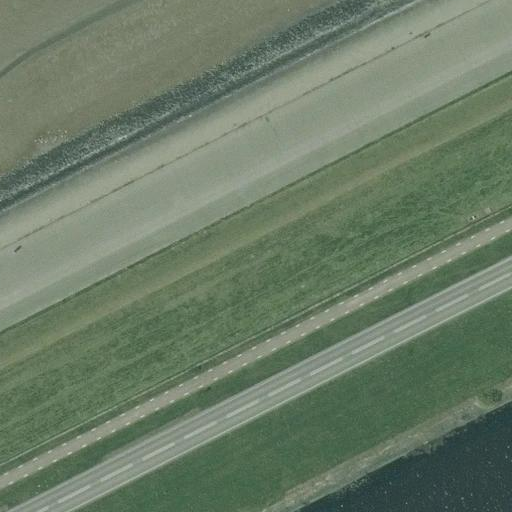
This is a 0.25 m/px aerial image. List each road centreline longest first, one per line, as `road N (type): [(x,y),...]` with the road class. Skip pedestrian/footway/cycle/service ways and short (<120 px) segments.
road 1 (unclassified): [(0,480),(511,221)]
road 2 (trunk): [(511,278),(40,511)]
